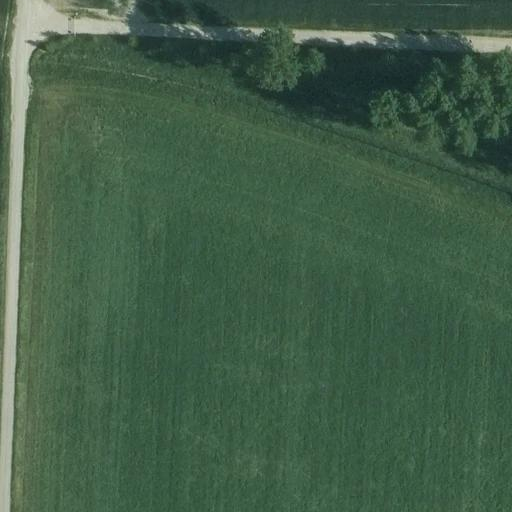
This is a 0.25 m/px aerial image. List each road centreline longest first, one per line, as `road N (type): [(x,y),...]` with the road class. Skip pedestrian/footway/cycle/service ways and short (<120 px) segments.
road 1 (unclassified): [(1,511),(24,0)]
road 2 (track): [(511,49),(22,28)]
